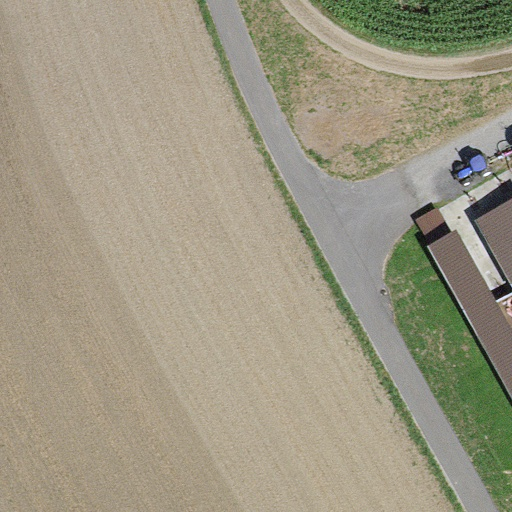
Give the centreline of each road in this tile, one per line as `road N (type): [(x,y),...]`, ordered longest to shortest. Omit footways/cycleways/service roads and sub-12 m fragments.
road 1 (track): [(216,0),(319,223),(479,511)]
road 2 (track): [(319,223),(511,121)]
